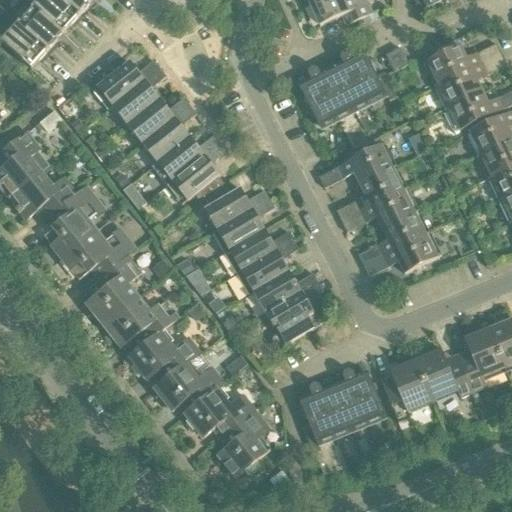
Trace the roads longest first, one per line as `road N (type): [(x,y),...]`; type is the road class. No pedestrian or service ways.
road 1 (residential): [(511,41),(495,3),(437,28),(401,15),(250,89)]
road 2 (residential): [(380,330),(361,317),(250,89)]
road 3 (tertiary): [(164,511),(0,303)]
road 4 (tertiary): [(374,511),(511,454)]
road 5 (residential): [(511,280),(396,331),(380,330)]
road 6 (residential): [(78,76),(132,25),(188,0)]
